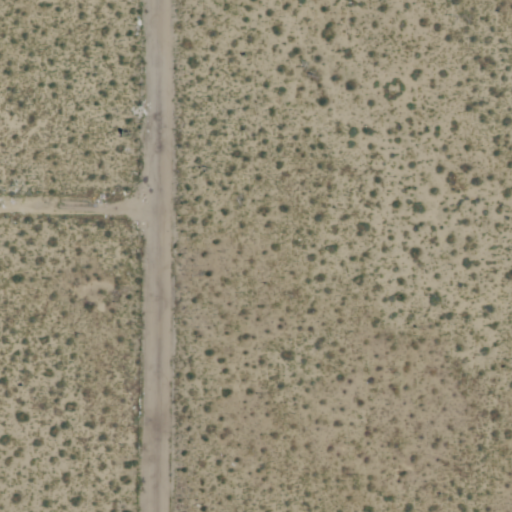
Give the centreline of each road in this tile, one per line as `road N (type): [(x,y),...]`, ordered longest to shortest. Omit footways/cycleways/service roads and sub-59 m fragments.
road 1 (track): [(156,511),(154,0)]
road 2 (track): [(0,200),(155,203)]
